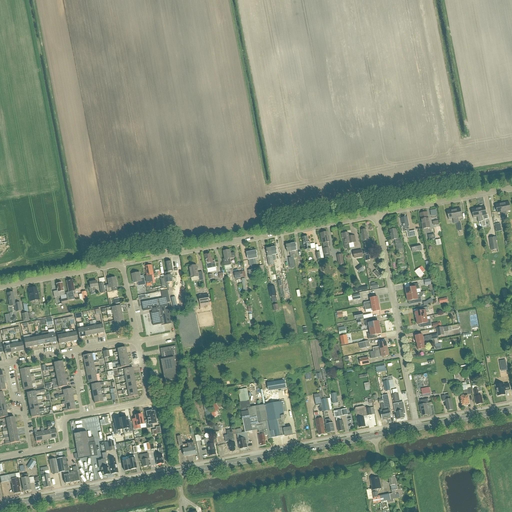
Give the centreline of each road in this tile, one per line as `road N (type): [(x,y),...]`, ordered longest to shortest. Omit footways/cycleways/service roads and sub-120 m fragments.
road 1 (secondary): [(0,508),(417,427)]
road 2 (unclassified): [(155,256),(375,214)]
road 3 (residential): [(414,413),(375,214)]
road 4 (unclassified): [(375,214),(511,187)]
road 5 (residential): [(81,414),(145,402),(136,338)]
road 6 (unclassified): [(0,286),(121,267)]
